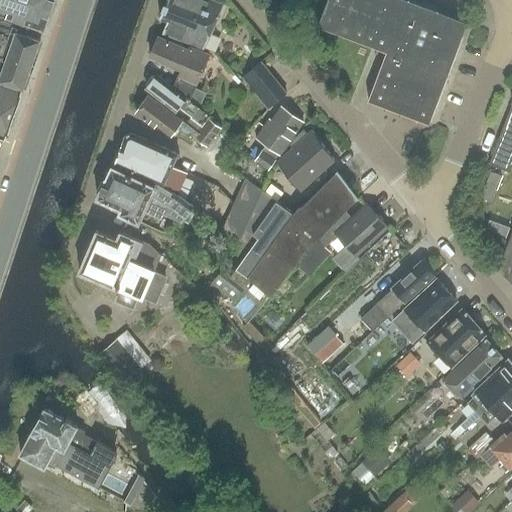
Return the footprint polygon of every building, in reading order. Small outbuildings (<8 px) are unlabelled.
[(0,0),(0,15),(43,31),(54,0),(0,0)] [(204,51),(225,4),(216,0),(167,0),(160,17),(168,20),(162,33),(164,34),(165,34),(204,51)] [(460,40),(466,22),(406,0),(329,0),(319,26),(387,51),(369,100),(429,123),(460,41),(460,40)] [(27,34),(28,31),(16,27),(15,30),(0,25),(0,80),(24,89),(41,39),(27,34)] [(174,87),(201,108),(206,93),(197,90),(211,56),(191,47),(190,50),(160,37),(149,63),(179,76),(176,84),(174,87)] [(242,77),(267,109),(287,93),(262,61),(242,77)] [(174,87),(156,74),(145,87),(177,112),(181,107),(194,116),(193,118),(189,124),(198,130),(199,132),(209,120),(212,117),(201,108),(174,87)] [(0,139),(6,141),(22,95),(0,86),(0,139)] [(198,130),(189,124),(185,121),(184,121),(151,96),(139,113),(157,127),(159,124),(173,135),(179,128),(207,149),(222,129),(209,120),(199,132),(198,130)] [(511,101),(511,102),(511,105),(489,164),(511,172),(511,168),(511,101)] [(281,155),(301,126),(303,123),(282,107),(281,108),(282,108),(268,128),(266,126),(257,138),(268,146),(257,161),(269,170),(280,154),(281,155)] [(301,192),(335,160),(312,130),(307,135),(304,131),(290,145),(293,148),(277,162),(301,192)] [(172,191),(178,194),(186,174),(173,168),(179,154),(133,133),(127,136),(124,147),(123,146),(117,163),(159,182),(172,191)] [(172,191),(159,182),(157,187),(114,167),(109,178),(153,197),(169,208),(185,220),(195,207),(180,196),(178,194),(172,191)] [(299,207),(277,237),(245,281),(268,297),(271,300),(298,267),(319,239),(340,217),(357,199),(357,200),(360,198),(359,196),(358,196),(348,183),(347,184),(341,177),(342,176),(338,171),(337,172),(307,203),(299,207)] [(162,221),(169,208),(153,197),(109,178),(99,198),(123,210),(121,214),(141,223),(146,213),(162,221)] [(264,191),(246,178),(241,191),(258,202),(264,191)] [(223,230),(238,242),(258,202),(241,191),(223,230)] [(245,281),(277,237),(275,236),(292,212),(264,191),(258,202),(238,242),(243,245),(235,255),(246,263),(240,272),(237,275),(245,281)] [(346,224),(340,217),(319,239),(298,267),(311,278),(332,253),(328,248),(339,234),(358,255),(389,227),(367,204),(346,224)] [(144,298),(163,255),(151,244),(123,232),(119,240),(100,232),(82,271),(123,289),(119,300),(134,307),(139,296),(144,298)] [(374,331),(434,274),(421,260),(393,287),(394,288),(362,319),(374,331)] [(251,318),(268,297),(245,281),(237,275),(240,272),(228,263),(213,285),(235,301),(233,303),(251,318)] [(424,330),(457,299),(439,279),(406,309),(412,316),(409,319),(413,323),(416,320),(424,330)] [(382,295),(373,287),(357,302),(366,311),(382,295)] [(452,368),(487,335),(462,307),(428,341),(452,368)] [(346,344),(337,335),(315,354),(324,363),(346,344)] [(121,385),(142,368),(118,339),(98,356),(121,385)] [(472,385),(502,357),(487,341),(445,380),(463,400),(475,389),(472,385)] [(498,393),(511,380),(511,362),(509,359),(475,391),(476,392),(472,396),(474,398),(468,404),(476,412),(481,417),(501,398),(498,393)] [(511,411),(511,380),(498,393),(501,398),(481,417),(487,424),(497,415),(502,421),(511,411)] [(147,511),(157,495),(145,481),(147,477),(114,459),(118,452),(96,440),(100,433),(90,428),(87,432),(78,427),(80,425),(69,419),(70,417),(68,416),(66,419),(46,409),(21,455),(41,465),(48,463),(56,468),(57,465),(127,503),(128,511),(147,511)] [(506,474),(511,468),(511,432),(508,437),(505,433),(491,447),(505,463),(501,467),(506,474)] [(407,511),(422,500),(410,487),(381,511),(407,511)] [(470,511),(480,503),(468,490),(451,506),(457,511),(470,511)]
